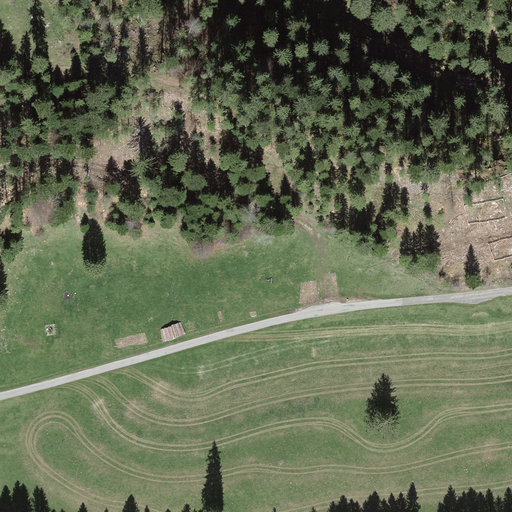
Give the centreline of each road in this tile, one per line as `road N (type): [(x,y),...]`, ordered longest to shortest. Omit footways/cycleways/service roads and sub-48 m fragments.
road 1 (unclassified): [(511,290),(287,317),(0,396)]
road 2 (track): [(511,73),(424,65),(302,0)]
